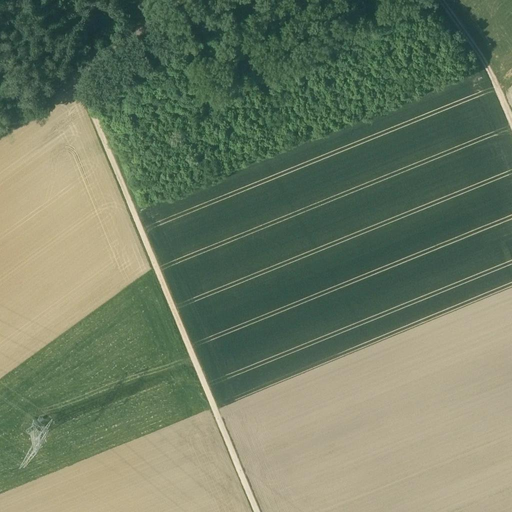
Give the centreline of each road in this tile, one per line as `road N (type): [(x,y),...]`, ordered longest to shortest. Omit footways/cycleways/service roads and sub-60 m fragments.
road 1 (track): [(258,511),(82,83),(203,0)]
road 2 (track): [(511,119),(441,0)]
